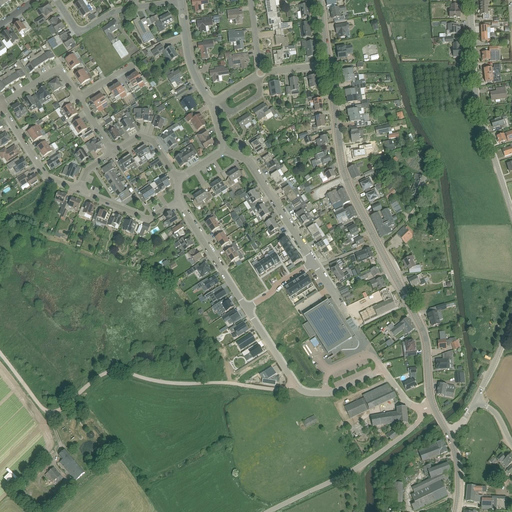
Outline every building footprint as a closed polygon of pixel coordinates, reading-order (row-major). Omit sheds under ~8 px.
[(75,0),(78,3),(75,5),(79,11),(86,7),(81,0),(75,0)] [(208,4),(207,0),(196,0),(193,1),(193,6),(195,5),(196,12),(202,12),(201,5),(208,4)] [(275,0),(268,0),(269,1),(265,1),(267,13),(280,12),(279,9),(277,10),(276,6),(279,6),(279,0),(275,1),(275,0)] [(45,14),(46,17),(53,12),(51,10),(52,9),(48,3),(40,8),(44,14),(45,14)] [(309,4),(304,5),(299,5),(301,19),(311,18),(310,17),(310,14),(309,11),(310,11),(309,11),(309,8),(309,7),(309,4)] [(89,5),(86,7),(79,11),(83,18),(87,15),(88,17),(94,13),(92,11),(93,10),(89,5)] [(459,9),(458,5),(451,5),(451,9),(449,9),(449,18),(460,17),(460,9),(459,9)] [(345,12),(345,6),(330,9),(332,19),(334,19),(335,22),(334,22),(335,22),(345,21),(344,16),(341,17),(340,12),(345,12)] [(488,12),(488,7),(480,7),(481,15),(483,15),(483,19),(490,19),(490,12),(488,12)] [(242,12),(237,13),(233,14),(232,10),(227,11),(228,21),(235,20),(236,24),(242,23),(242,18),(243,18),(242,12)] [(279,27),(279,30),(283,29),(293,28),(292,23),(283,24),(283,23),(281,23),(280,14),(279,14),(279,12),(280,12),(267,13),(266,13),(266,14),(267,13),(269,26),(274,25),(274,28),(279,27)] [(159,19),(159,20),(156,22),(154,17),(150,19),(152,25),(155,23),(160,33),(165,30),(163,26),(173,20),(169,13),(163,17),(162,16),(163,17),(159,19)] [(43,16),(35,21),(38,27),(46,21),(43,16)] [(213,26),(212,17),(207,18),(207,21),(197,22),(198,27),(200,27),(201,32),(209,31),(208,27),(213,26)] [(49,22),(57,33),(64,28),(60,21),(58,22),(56,18),(49,22)] [(148,26),(149,26),(147,20),(146,18),(140,21),(139,18),(138,18),(139,19),(137,20),(137,19),(136,19),(137,20),(133,21),(135,26),(143,42),(147,40),(148,42),(154,39),(148,26)] [(118,25),(118,24),(115,20),(109,24),(110,25),(109,26),(109,25),(102,29),(105,33),(107,36),(111,42),(113,45),(112,46),(121,59),(129,54),(120,41),(116,43),(114,41),(115,40),(111,34),(118,29),(116,26),(118,25)] [(14,26),(19,34),(23,31),(25,33),(31,29),(26,21),(25,21),(26,22),(23,24),(22,23),(22,24),(21,24),(20,22),(17,24),(16,24),(16,25),(15,25),(15,26),(14,26)] [(311,37),(310,31),(309,22),(300,24),(303,38),(306,37),(311,37)] [(349,29),(348,24),(335,26),(336,30),(337,30),(339,38),(348,37),(347,33),(346,30),(349,29)] [(450,34),(456,34),(461,34),(460,27),(455,27),(454,24),(448,24),(448,31),(447,31),(447,36),(450,36),(450,34)] [(481,26),(481,34),(487,33),(490,33),(490,28),(490,25),(486,25),(486,26),(481,26)] [(244,41),(243,35),(238,36),(237,32),(235,32),(235,30),(228,31),(229,33),(228,33),(229,43),(236,42),(237,46),(234,47),(235,50),(242,49),(242,46),(243,46),(242,41),(244,41)] [(19,39),(17,37),(15,33),(11,36),(8,31),(1,35),(7,43),(10,41),(12,44),(19,39)] [(65,32),(60,35),(59,36),(61,40),(62,39),(63,41),(62,42),(67,48),(75,43),(70,37),(68,38),(67,36),(65,32)] [(490,39),(487,39),(487,33),(481,34),(481,41),(487,41),(487,42),(490,42),(490,39)] [(47,41),(50,45),(56,41),(54,37),(47,41)] [(207,49),(209,49),(214,48),(213,40),(208,40),(208,43),(199,44),(199,49),(201,49),(202,59),(208,59),(207,49)] [(309,57),(316,56),(316,52),(315,52),(314,42),(307,43),(307,41),(301,42),(302,46),(302,47),(304,48),(307,48),(307,52),(308,57),(309,57)] [(460,43),(453,44),(453,49),(452,49),(453,57),(458,57),(458,56),(462,56),(461,49),(460,49),(460,43)] [(52,53),(53,53),(47,44),(45,45),(47,49),(43,51),(49,60),(50,61),(55,58),(52,53)] [(160,55),(159,53),(165,50),(161,45),(154,49),(155,50),(152,52),(155,58),(160,55)] [(43,51),(41,47),(41,48),(40,46),(39,47),(40,48),(40,49),(42,52),(38,54),(44,63),(49,60),(43,51)] [(172,46),(168,49),(165,51),(171,61),(178,57),(174,50),(175,50),(174,50),(172,46)] [(296,52),(295,46),(282,47),(283,50),(281,50),(277,51),(277,54),(273,55),(275,65),(283,63),(282,60),(290,59),(289,52),(296,52)] [(338,59),(347,58),(347,55),(353,54),(352,46),(346,47),(337,48),(338,52),(337,52),(338,55),(337,56),(337,58),(338,58),(338,59)] [(482,53),(483,60),(489,60),(490,62),(496,61),(496,53),(498,53),(498,46),(489,47),(490,52),(482,53)] [(65,60),(69,65),(77,60),(74,55),(76,54),(74,51),(69,54),(70,57),(65,60)] [(44,63),(38,54),(35,56),(33,53),(31,54),(39,67),(44,63)] [(225,54),(225,60),(227,60),(227,59),(228,59),(228,66),(233,66),(231,53),(225,54)] [(28,60),(34,70),(39,67),(31,54),(29,55),(31,58),(28,60)] [(243,58),(242,54),(232,55),(233,66),(242,64),(242,69),(248,68),(247,63),(249,63),(248,57),(243,58)] [(35,71),(34,70),(28,60),(25,63),(23,59),(20,61),(26,70),(27,70),(29,74),(35,71)] [(79,69),(84,66),(82,63),(80,65),(77,60),(69,65),(72,70),(77,67),(79,69)] [(17,67),(14,69),(20,79),(21,80),(26,76),(23,72),(24,72),(18,63),(15,64),(17,67)] [(494,65),(494,68),(484,69),(485,75),(493,75),(496,74),(496,69),(501,68),(500,65),(494,65)] [(84,70),(86,69),(84,66),(79,69),(80,72),(75,75),(78,80),(87,75),(84,70)] [(225,69),(224,67),(220,68),(220,70),(210,72),(211,77),(213,77),(214,82),(216,82),(217,82),(219,81),(218,77),(229,75),(228,69),(225,69)] [(20,79),(14,69),(11,72),(9,68),(7,70),(15,82),(20,79)] [(172,69),(168,72),(165,74),(175,89),(183,84),(180,79),(183,77),(178,71),(175,73),(172,69)] [(15,82),(7,70),(5,71),(7,74),(4,76),(10,85),(15,82)] [(131,75),(137,84),(142,81),(145,84),(147,83),(144,77),(141,79),(137,72),(135,73),(131,75)] [(493,75),(485,75),(485,82),(493,81),(493,83),(501,82),(501,78),(497,78),(496,74),(493,75)] [(93,81),(92,78),(90,80),(87,75),(78,80),(82,85),(87,82),(88,84),(93,81)] [(137,84),(131,75),(128,77),(129,78),(127,79),(131,86),(128,87),(132,93),(135,91),(134,89),(138,86),(137,84)] [(352,86),(365,84),(365,80),(359,80),(359,75),(353,76),(353,75),(343,77),(344,77),(345,80),(344,80),(344,83),(352,82),(352,86)] [(10,85),(4,76),(1,78),(0,77),(0,80),(5,89),(10,85)] [(317,76),(313,77),(309,77),(310,88),(318,87),(317,76)] [(291,91),(299,90),(297,78),(290,79),(291,91)] [(62,90),(66,87),(63,83),(62,82),(60,84),(57,79),(49,84),(54,92),(60,88),(62,90)] [(269,89),(269,90),(280,88),(279,81),(269,82),(269,83),(270,89),(269,89)] [(113,85),(120,95),(125,92),(127,95),(129,93),(126,88),(123,90),(119,83),(117,84),(117,83),(113,85)] [(352,86),(353,90),(345,91),(346,97),(357,95),(361,95),(360,89),(366,89),(365,84),(352,86)] [(115,99),(120,95),(113,85),(110,88),(109,89),(113,96),(110,98),(114,103),(117,101),(115,99)] [(184,86),(180,89),(176,91),(178,94),(182,92),(186,89),(184,86)] [(44,100),(51,96),(45,87),(39,90),(40,93),(36,96),(39,101),(44,99),(44,100)] [(492,101),(505,99),(507,98),(505,87),(495,88),(496,92),(490,93),(491,96),(490,96),(490,97),(491,97),(492,101)] [(271,96),(281,95),(280,88),(269,90),(270,90),(271,96)] [(186,94),(184,91),(176,96),(179,101),(182,99),(181,98),(186,94)] [(105,99),(101,94),(96,97),(102,106),(107,103),(108,105),(111,103),(107,98),(105,99)] [(43,108),(40,104),(38,99),(34,102),(30,96),(24,100),(30,109),(32,111),(37,108),(39,110),(43,108)] [(197,106),(191,96),(180,103),(184,109),(187,108),(189,111),(193,109),(193,108),(197,106)] [(102,106),(96,97),(91,101),(95,106),(93,107),(96,112),(98,111),(97,109),(102,106)] [(59,104),(60,106),(61,107),(64,105),(69,102),(67,98),(59,104)] [(21,116),(26,113),(28,112),(23,105),(20,106),(18,104),(12,108),(17,115),(19,114),(21,116)] [(63,117),(74,109),(71,104),(66,108),(64,105),(61,107),(61,108),(59,109),(61,111),(61,112),(60,112),(60,114),(62,116),(63,117)] [(270,110),(268,111),(264,104),(253,111),(259,121),(266,117),(266,116),(271,113),(274,116),(275,118),(278,116),(277,114),(273,107),(270,109),(270,110)] [(355,106),(356,109),(348,110),(348,116),(360,115),(359,115),(358,112),(361,112),(361,109),(369,108),(368,104),(362,105),(355,106)] [(72,118),(73,117),(77,114),(74,109),(63,117),(65,121),(67,121),(69,124),(74,120),(72,118)] [(133,115),(137,115),(136,120),(142,120),(143,120),(144,110),(134,109),(133,115)] [(143,121),(152,122),(154,116),(149,116),(150,110),(144,110),(143,120),(143,121)] [(129,119),(132,118),(128,112),(125,114),(128,119),(121,123),(127,131),(130,130),(130,131),(135,128),(129,119)] [(200,114),(196,117),(195,117),(193,113),(185,118),(188,123),(190,121),(197,131),(206,125),(202,119),(203,118),(200,114)] [(250,123),(252,121),(248,114),(237,121),(241,128),(245,126),(247,129),(252,126),(250,123)] [(349,116),(350,122),(356,122),(356,127),(357,127),(371,126),(371,122),(365,122),(364,120),(365,120),(364,114),(360,115),(348,116),(348,117),(349,116)] [(39,132),(36,127),(43,122),(49,118),(48,116),(30,127),(32,129),(28,132),(31,137),(39,132)] [(155,116),(153,122),(156,123),(154,127),(161,130),(163,125),(165,125),(166,125),(168,121),(167,120),(162,118),(161,120),(158,119),(159,117),(155,116)] [(493,128),(500,126),(502,129),(509,127),(507,119),(506,116),(494,119),(495,121),(491,122),(493,128)] [(72,132),(75,130),(84,124),(81,119),(75,123),(74,120),(69,124),(70,126),(69,127),(72,132)] [(109,132),(115,141),(122,136),(120,132),(122,130),(118,123),(114,126),(115,128),(109,132)] [(78,139),(83,135),(82,133),(87,129),(84,124),(75,130),(79,135),(77,136),(78,139)] [(390,124),(377,127),(379,134),(392,132),(391,131),(394,131),(394,128),(391,128),(390,124)] [(357,129),(357,127),(356,127),(351,128),(352,133),(351,133),(352,142),(356,142),(356,141),(360,141),(359,135),(363,134),(362,129),(357,129)] [(210,137),(209,138),(208,136),(205,130),(196,135),(205,149),(214,143),(210,137)] [(164,142),(165,142),(170,148),(177,143),(175,139),(177,138),(172,131),(169,133),(161,138),(164,142)] [(499,142),(499,143),(507,140),(508,142),(511,140),(511,131),(497,136),(498,139),(497,139),(498,142),(499,142)] [(11,140),(6,132),(0,136),(0,147),(2,147),(4,145),(4,146),(5,145),(8,143),(7,143),(11,140)] [(43,137),(39,132),(31,137),(34,142),(38,140),(40,142),(46,138),(44,136),(43,137)] [(260,138),(259,136),(251,141),(253,143),(251,145),(254,150),(264,143),(261,138),(260,138)] [(304,139),(306,144),(313,142),(311,136),(304,139)] [(323,147),(323,146),(328,144),(328,143),(329,143),(328,141),(327,136),(320,137),(321,139),(316,140),(318,149),(323,147)] [(37,147),(41,152),(49,147),(49,146),(46,142),(48,140),(46,138),(40,142),(42,144),(37,147)] [(103,145),(99,139),(91,145),(95,153),(100,149),(99,148),(103,145)] [(396,149),(395,144),(393,144),(392,140),(384,142),(386,151),(396,149)] [(266,146),(264,143),(254,150),(258,156),(260,154),(261,156),(267,152),(266,150),(264,151),(262,148),(266,146)] [(502,150),(505,157),(511,154),(511,143),(510,145),(511,147),(502,150)] [(48,154),(50,157),(56,153),(54,150),(55,150),(52,145),(49,146),(49,147),(41,152),(44,157),(48,154)] [(81,151),(77,154),(75,155),(78,159),(80,158),(82,161),(88,157),(86,154),(89,152),(85,145),(80,148),(81,151)] [(360,151),(353,152),(354,159),(366,158),(365,150),(372,149),(372,145),(359,147),(360,151)] [(17,151),(17,150),(15,146),(7,151),(5,149),(0,152),(0,154),(3,159),(4,158),(7,163),(19,155),(17,151)] [(148,150),(145,146),(140,149),(145,157),(146,159),(147,160),(152,156),(151,155),(154,154),(150,148),(148,150)] [(138,156),(135,158),(140,165),(140,166),(143,164),(141,162),(146,159),(145,157),(140,149),(139,149),(135,151),(135,152),(138,156)] [(187,161),(195,156),(191,149),(189,151),(188,150),(175,158),(181,167),(188,163),(187,161)] [(262,159),(266,164),(272,160),(269,155),(271,153),(270,151),(268,153),(267,152),(261,156),(263,159),(262,159)] [(52,170),(61,164),(59,160),(62,158),(58,152),(56,154),(52,157),(54,160),(48,163),(49,165),(49,166),(50,168),(51,168),(52,170)] [(322,164),(323,166),(332,162),(331,162),(332,161),(331,159),(330,159),(329,156),(327,157),(325,153),(314,156),(316,162),(312,163),(314,169),(318,167),(317,166),(322,164)] [(133,160),(133,159),(130,155),(125,158),(130,166),(130,167),(131,168),(136,165),(138,168),(140,166),(140,165),(135,158),(133,160)] [(124,173),(128,170),(129,170),(131,168),(130,167),(130,166),(125,158),(124,159),(120,161),(120,162),(123,166),(120,168),(124,173)] [(26,168),(28,166),(24,160),(16,164),(14,161),(7,165),(10,170),(13,168),(16,173),(20,171),(21,172),(24,170),(24,169),(25,168),(26,168)] [(273,160),(272,160),(266,164),(269,170),(270,170),(271,172),(277,168),(273,160)] [(102,169),(105,175),(114,169),(112,166),(113,165),(111,163),(102,169)] [(62,174),(67,176),(68,176),(70,176),(69,177),(73,179),(75,175),(76,172),(79,173),(81,168),(80,167),(81,166),(79,164),(77,169),(70,166),(69,168),(69,167),(66,166),(66,167),(65,167),(62,174)] [(271,176),(274,181),(284,175),(280,170),(283,168),(282,165),(280,166),(271,172),(273,174),(271,176)] [(353,180),(358,178),(361,177),(356,165),(348,168),(353,180)] [(328,180),(336,177),(333,170),(331,171),(329,167),(322,172),(324,177),(321,178),(323,182),(328,180)] [(234,169),(231,171),(237,180),(237,179),(240,178),(241,180),(247,177),(243,171),(240,173),(237,168),(234,170),(234,169)] [(108,181),(116,175),(114,172),(115,171),(114,169),(105,175),(104,175),(108,181)] [(364,174),(365,178),(376,173),(374,169),(364,174)] [(230,179),(226,181),(230,187),(235,184),(234,181),(237,180),(231,171),(229,173),(227,175),(230,179)] [(413,178),(416,179),(412,190),(410,194),(418,198),(420,193),(426,178),(415,173),(413,178)] [(161,181),(166,189),(171,185),(168,181),(170,179),(167,174),(164,176),(165,178),(161,181)] [(26,175),(22,177),(18,179),(22,186),(28,183),(30,187),(39,182),(35,175),(28,179),(26,175)] [(108,181),(111,186),(121,180),(119,178),(118,178),(116,175),(108,181)] [(284,175),(274,181),(278,187),(280,185),(281,188),(288,184),(286,181),(287,181),(284,175)] [(137,177),(132,180),(130,182),(131,185),(132,185),(139,181),(137,177)] [(364,191),(373,186),(371,183),(373,183),(370,177),(365,179),(367,182),(361,184),(364,191)] [(225,191),(230,187),(226,181),(223,184),(220,179),(218,181),(217,180),(214,182),(220,190),(221,193),(225,191)] [(115,191),(123,186),(121,182),(122,182),(121,180),(111,186),(115,191)] [(156,195),(153,191),(155,189),(152,184),(150,181),(147,183),(149,185),(144,188),(151,198),(156,195)] [(158,187),(158,188),(161,192),(161,191),(161,192),(165,189),(166,189),(161,181),(156,184),(154,182),(152,184),(155,189),(158,187)] [(220,190),(214,182),(212,183),(212,184),(210,186),(213,190),(209,192),(213,198),(218,195),(217,192),(220,190)] [(391,183),(387,186),(384,188),(387,191),(394,186),(391,183)] [(288,184),(281,188),(283,190),(282,190),(286,196),(296,189),(295,187),(291,189),(288,184)] [(118,197),(119,196),(128,191),(126,188),(125,189),(123,186),(115,191),(118,197)] [(135,190),(140,199),(143,197),(146,202),(146,201),(150,199),(151,198),(144,188),(139,192),(137,188),(135,190)] [(369,202),(374,200),(378,198),(377,194),(378,194),(376,188),(371,190),(372,193),(366,196),(369,202)] [(392,188),(385,194),(387,199),(396,193),(392,188)] [(291,203),(297,199),(301,197),(296,189),(286,196),(289,200),(288,201),(289,203),(290,203),(291,203)] [(341,201),(343,205),(350,202),(344,189),(337,192),(336,190),(327,194),(332,205),(341,201)] [(200,191),(198,192),(203,201),(206,199),(208,202),(213,198),(209,192),(206,194),(203,190),(201,192),(200,191)] [(249,200),(257,195),(256,195),(254,190),(246,195),(249,200)] [(132,195),(131,193),(130,194),(128,191),(119,196),(123,201),(132,195)] [(64,202),(65,199),(67,195),(63,193),(63,194),(58,192),(55,201),(61,203),(59,206),(62,207),(60,212),(63,213),(64,210),(67,204),(67,203),(64,202)] [(196,209),(200,206),(202,206),(200,203),(203,201),(198,192),(195,194),(195,195),(193,196),(196,201),(192,203),(196,209)] [(249,200),(247,202),(251,209),(257,205),(256,202),(260,200),(257,195),(249,200)] [(306,204),(304,202),(301,197),(297,199),(291,203),(294,209),(295,208),(296,211),(306,204)] [(73,209),(80,212),(81,210),(78,209),(82,201),(78,199),(78,200),(72,198),(69,205),(69,206),(74,208),(73,209)] [(396,214),(402,211),(395,199),(390,202),(391,204),(390,205),(395,214),(396,213),(396,214)] [(82,207),(81,210),(80,212),(79,215),(84,217),(85,214),(91,216),(94,210),(93,210),(95,206),(94,206),(91,205),(87,203),(85,209),(82,207)] [(306,205),(306,204),(296,211),(298,213),(295,214),(299,220),(306,215),(309,214),(305,208),(307,207),(306,205)] [(372,207),(374,212),(381,209),(379,204),(372,207)] [(253,211),(256,216),(266,209),(263,205),(259,207),(257,205),(251,209),(249,210),(250,213),(253,211)] [(341,219),(343,223),(348,220),(349,221),(357,217),(355,212),(353,207),(345,210),(344,209),(342,206),(335,210),(336,213),(334,214),(338,221),(341,219)] [(108,222),(105,221),(108,213),(106,213),(107,211),(102,209),(101,211),(100,210),(98,215),(95,213),(93,219),(96,221),(96,222),(106,226),(108,222)] [(263,219),(264,221),(269,218),(267,215),(269,214),(266,210),(266,209),(256,216),(255,217),(258,222),(263,219)] [(379,213),(375,215),(371,217),(376,228),(387,223),(386,222),(388,221),(388,219),(392,217),(388,209),(381,212),(384,219),(382,220),(379,213)] [(172,225),(171,224),(178,220),(175,215),(174,216),(171,211),(164,215),(168,220),(167,221),(167,222),(169,225),(169,226),(170,226),(171,226),(171,225),(172,225)] [(209,228),(217,223),(215,220),(216,219),(213,214),(207,218),(209,221),(206,223),(209,228)] [(114,220),(111,218),(108,225),(115,228),(116,225),(119,226),(123,218),(116,215),(114,220)] [(305,224),(306,226),(312,222),(314,221),(315,221),(313,218),(309,220),(306,215),(299,220),(302,225),(305,224)] [(381,239),(381,238),(388,235),(388,234),(391,233),(389,227),(395,224),(392,217),(388,219),(388,221),(386,222),(387,223),(376,228),(381,239)] [(265,224),(268,228),(275,223),(272,219),(270,220),(269,218),(264,221),(265,223),(265,224)] [(132,223),(125,220),(122,228),(125,229),(124,231),(131,234),(132,231),(134,232),(137,224),(133,222),(132,223)] [(307,229),(311,234),(317,230),(312,222),(306,226),(308,229),(307,229)] [(216,233),(223,229),(220,224),(218,225),(217,223),(209,228),(212,232),(215,231),(216,233)] [(275,224),(275,223),(268,228),(269,230),(267,231),(270,237),(278,232),(276,230),(278,228),(275,224)] [(331,236),(345,228),(342,224),(336,228),(335,226),(328,230),(331,236)] [(182,229),(184,229),(181,225),(177,227),(176,225),(172,228),(173,230),(172,230),(174,234),(177,233),(180,237),(185,234),(182,229)] [(346,235),(349,240),(354,238),(358,236),(357,233),(358,232),(357,229),(357,228),(356,226),(355,226),(353,226),(348,229),(350,233),(346,235)] [(404,227),(396,234),(399,237),(405,244),(409,240),(413,236),(404,227)] [(218,243),(226,238),(224,235),(226,234),(223,229),(216,233),(218,236),(215,238),(218,243)] [(317,230),(311,234),(314,240),(315,239),(316,242),(322,238),(318,230),(317,230)] [(315,246),(319,251),(326,247),(322,242),(328,238),(326,236),(325,236),(324,237),(316,242),(318,244),(315,246)] [(178,241),(185,250),(194,244),(190,239),(186,241),(184,238),(186,237),(185,237),(181,239),(178,241)] [(279,242),(282,247),(289,242),(287,237),(279,242)] [(349,240),(346,242),(347,244),(347,245),(352,242),(354,241),(356,244),(352,246),(353,249),(357,247),(364,243),(361,237),(355,240),(354,238),(349,240)] [(226,248),(233,244),(230,239),(228,240),(226,238),(218,243),(221,247),(224,246),(226,248)] [(282,247),(284,251),(292,246),(289,242),(282,247)] [(225,253),(228,258),(236,253),(239,251),(237,248),(238,248),(235,243),(234,243),(233,244),(226,248),(228,251),(225,253)] [(323,256),(325,258),(332,253),(331,251),(332,250),(329,245),(326,247),(319,251),(322,256),(323,256)] [(292,246),(284,251),(287,255),(295,250),(292,246)] [(373,257),(370,248),(363,250),(363,251),(355,254),(358,263),(373,257)] [(193,259),(195,263),(200,260),(199,260),(202,258),(198,252),(197,253),(194,249),(188,253),(192,260),(193,259)] [(295,250),(287,255),(290,260),(298,255),(295,250)] [(269,255),(275,265),(275,264),(280,261),(281,261),(275,252),(274,252),(269,256),(269,255)] [(236,263),(240,261),(243,258),(241,254),(238,255),(236,253),(228,258),(231,262),(234,261),(236,263)] [(264,259),(269,268),(275,265),(269,255),(269,256),(264,259)] [(298,255),(290,260),(293,264),(301,259),(298,255)] [(421,272),(420,265),(415,266),(411,257),(403,261),(405,265),(404,266),(406,265),(407,268),(408,267),(409,270),(414,268),(415,273),(421,272)] [(258,262),(264,272),(264,271),(269,268),(264,259),(259,262),(258,262)] [(335,275),(341,271),(338,267),(342,265),(345,263),(343,259),(334,262),(336,265),(331,269),(335,275)] [(264,272),(258,262),(258,263),(253,266),(259,275),(264,272)] [(202,277),(206,274),(210,272),(209,269),(207,266),(205,263),(199,267),(198,265),(192,268),(195,272),(197,270),(202,277)] [(377,267),(372,269),(370,270),(359,276),(361,280),(367,277),(372,275),(373,277),(380,274),(377,267)] [(341,271),(335,275),(339,282),(343,279),(345,281),(351,277),(348,272),(343,275),(341,271)] [(415,286),(420,283),(421,285),(422,286),(426,283),(421,274),(413,278),(409,281),(411,286),(415,285),(415,286)] [(300,278),(308,290),(314,287),(306,275),(300,278)] [(211,279),(211,280),(210,281),(209,280),(209,281),(208,282),(206,279),(196,286),(197,289),(198,290),(205,286),(207,290),(218,283),(214,278),(211,280),(211,279)] [(308,290),(300,278),(295,282),(303,294),(308,290)] [(377,287),(379,290),(386,287),(382,278),(376,281),(375,278),(369,281),(373,289),(377,287)] [(295,282),(290,285),(297,297),(303,294),(295,282)] [(297,297),(290,285),(284,289),(292,301),(297,297)] [(215,290),(204,297),(206,300),(213,296),(216,301),(226,295),(222,289),(217,293),(215,290)] [(360,314),(364,322),(364,323),(390,311),(396,308),(396,307),(392,299),(387,289),(382,291),(349,307),(354,316),(354,317),(360,314)] [(346,321),(331,298),(331,299),(328,301),(304,316),(308,322),(303,325),(311,338),(316,335),(328,354),(331,352),(333,355),(330,357),(330,358),(343,350),(353,349),(354,349),(356,348),(357,347),(358,346),(358,345),(358,343),(358,342),(354,337),(356,336),(353,332),(359,329),(356,326),(364,322),(360,314),(354,317),(354,316),(351,318),(346,321)] [(221,309),(223,313),(234,307),(230,300),(228,301),(226,299),(212,308),(215,312),(217,311),(221,309)] [(235,313),(233,310),(223,317),(227,322),(231,319),(234,323),(242,317),(238,311),(235,313)] [(436,312),(428,314),(430,322),(431,322),(432,326),(440,324),(436,312)] [(397,339),(405,333),(407,335),(409,333),(415,328),(407,318),(395,328),(391,324),(387,327),(391,331),(397,339)] [(249,330),(244,322),(237,327),(236,325),(229,329),(232,333),(234,331),(238,337),(249,330)] [(442,348),(443,350),(447,349),(446,346),(450,346),(450,342),(446,342),(446,341),(445,341),(444,336),(445,335),(445,332),(439,332),(440,341),(438,342),(439,349),(442,348)] [(255,341),(251,334),(239,342),(243,349),(255,341)] [(385,342),(389,347),(394,344),(391,339),(385,342)] [(458,340),(456,341),(456,342),(451,343),(454,350),(461,348),(458,340)] [(415,351),(415,347),(415,346),(415,343),(414,343),(413,343),(413,341),(402,343),(403,347),(406,346),(408,357),(415,356),(414,352),(415,351)] [(255,349),(253,346),(242,353),(244,358),(250,354),(253,358),(263,352),(260,348),(258,347),(255,349)] [(445,360),(436,360),(437,370),(449,369),(449,360),(453,360),(452,351),(444,354),(445,360)] [(264,372),(268,379),(267,380),(263,379),(262,383),(276,385),(276,381),(276,379),(274,379),(275,375),(277,374),(272,367),(264,372)] [(403,383),(406,391),(417,386),(414,378),(403,383)] [(448,385),(439,384),(436,395),(453,398),(454,394),(455,391),(447,389),(448,385)] [(350,419),(369,410),(396,397),(394,394),(391,390),(365,402),(364,398),(345,407),(350,419)] [(407,407),(397,408),(397,412),(371,417),(373,427),(397,423),(397,424),(408,423),(407,407)] [(306,427),(317,421),(314,416),(303,422),(306,427)] [(391,440),(398,435),(394,430),(389,434),(389,433),(387,435),(391,440)] [(440,455),(448,452),(443,441),(436,444),(418,451),(423,462),(440,455)] [(60,463),(76,481),(85,473),(65,450),(59,455),(63,460),(60,463)] [(506,467),(511,461),(511,455),(511,454),(506,458),(502,454),(497,458),(500,462),(501,462),(506,467)] [(428,472),(431,479),(451,471),(447,462),(431,468),(430,464),(426,466),(423,467),(425,473),(428,472)] [(45,475),(52,483),(54,480),(57,484),(64,478),(60,474),(60,475),(54,468),(45,475)] [(403,503),(404,482),(396,482),(395,503),(403,503)] [(414,511),(416,511),(449,497),(442,482),(412,497),(415,505),(412,507),(414,511)] [(482,493),(482,487),(476,487),(476,486),(467,486),(466,501),(479,502),(479,496),(475,496),(476,492),(478,492),(478,493),(482,493)] [(491,509),(492,498),(482,498),(481,509),(491,509)]
